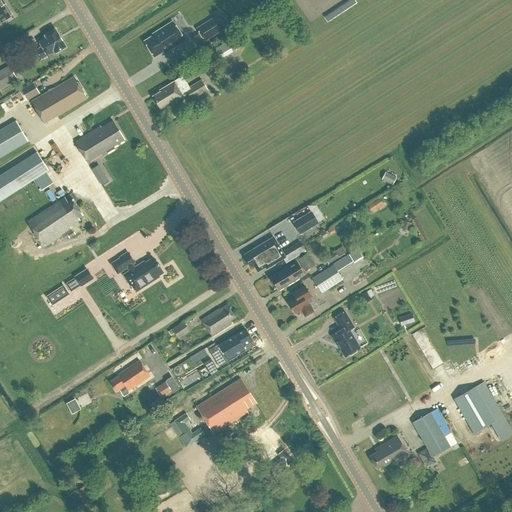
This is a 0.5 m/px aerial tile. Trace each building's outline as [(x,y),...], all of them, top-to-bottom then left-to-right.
[(10,18),(10,17),(10,16),(10,17),(9,16),(12,15),(5,5),(3,6),(0,0),(0,23),(10,17),(10,18)] [(352,0),(346,0),(323,15),(327,22),(355,3),(352,0)] [(217,16),(197,29),(205,41),(225,28),(217,16)] [(154,36),(145,42),(153,56),(167,47),(168,50),(184,40),(173,22),(153,35),(154,36)] [(59,36),(55,28),(43,35),(44,37),(38,41),(41,46),(35,50),(40,59),(53,51),(55,53),(66,46),(61,39),(62,38),(60,35),(59,36)] [(0,48),(4,54),(22,43),(18,36),(0,48)] [(220,58),(236,49),(230,39),(215,48),(220,58)] [(0,88),(17,79),(9,65),(0,70),(0,88)] [(43,123),(86,98),(80,88),(81,86),(79,83),(77,83),(74,76),(30,101),(43,123)] [(207,90),(201,79),(188,87),(185,81),(176,86),(173,81),(162,88),(163,89),(152,96),(160,108),(170,102),(170,104),(179,99),(183,96),(186,102),(207,90)] [(27,100),(40,93),(33,82),(21,89),(27,100)] [(0,156),(27,141),(15,120),(0,129),(0,156)] [(124,139),(112,120),(97,130),(96,128),(74,141),(88,164),(114,148),(113,146),(124,139)] [(46,170),(35,152),(0,175),(0,199),(33,178),(46,170)] [(96,178),(101,185),(107,181),(103,174),(96,178)] [(396,177),(390,174),(386,182),(392,185),(396,177)] [(67,202),(64,197),(27,221),(43,247),(61,235),(62,238),(67,235),(69,238),(75,234),(69,226),(73,223),(75,224),(78,222),(78,220),(79,219),(77,217),(82,214),(72,199),(67,202)] [(374,209),(375,210),(383,205),(379,198),(367,206),(371,211),(374,209)] [(317,223),(311,212),(294,222),(300,233),(317,223)] [(411,223),(403,221),(401,227),(409,229),(411,223)] [(255,249),(244,256),(250,265),(253,263),(257,270),(265,265),(266,267),(283,256),(278,248),(272,237),(254,248),(255,249)] [(354,262),(362,256),(357,248),(332,264),(311,277),(321,293),(342,279),(337,271),(353,261),(354,262)] [(328,263),(339,257),(335,251),(325,258),(328,263)] [(138,291),(159,277),(159,276),(163,273),(154,259),(146,264),(145,263),(141,266),(140,264),(135,267),(133,264),(135,263),(128,252),(119,257),(120,258),(111,264),(117,274),(127,268),(129,271),(123,275),(130,286),(133,284),(138,291)] [(304,271),(315,264),(307,252),(297,258),(304,271)] [(278,289),(303,274),(296,262),(270,277),(273,282),(278,289)] [(76,278),(66,284),(71,292),(80,285),(81,286),(93,279),(87,269),(75,277),(76,278)] [(99,285),(105,295),(118,288),(113,279),(111,279),(106,272),(98,277),(102,284),(99,285)] [(304,285),(292,292),(294,297),(287,301),(294,313),(300,309),(304,316),(313,311),(312,309),(317,306),(312,298),(304,285)] [(63,286),(47,297),(52,305),(69,294),(63,286)] [(366,302),(372,299),(367,291),(362,294),(366,302)] [(235,317),(226,304),(219,309),(218,308),(201,319),(212,336),(231,323),(229,321),(235,317)] [(360,348),(349,330),(354,328),(344,312),(333,318),(340,330),(331,336),(336,345),(337,345),(344,357),(360,348)] [(412,313),(404,316),(407,324),(415,322),(412,313)] [(178,339),(190,331),(183,320),(171,328),(178,339)] [(252,340),(245,329),(245,328),(211,349),(209,349),(215,360),(219,365),(223,362),(254,344),(252,341),(252,340)] [(194,364),(206,356),(202,349),(189,356),(194,364)] [(205,363),(213,374),(220,370),(213,358),(205,363)] [(129,390),(149,376),(138,360),(117,374),(118,374),(111,379),(117,389),(118,388),(124,396),(129,393),(129,390)] [(204,419),(248,390),(240,378),(196,406),(204,419)] [(154,388),(160,399),(171,392),(164,381),(154,388)] [(478,393),(474,386),(453,399),(473,433),(494,421),(503,416),(487,388),(478,393)] [(248,390),(204,419),(213,433),(247,411),(245,409),(256,403),(248,390)] [(73,413),(82,409),(77,398),(67,402),(73,413)] [(432,457),(433,456),(450,446),(456,443),(436,408),(412,422),(427,448),(432,457)] [(192,432),(186,423),(191,419),(186,412),(170,423),(186,447),(204,434),(200,427),(192,432)] [(393,465),(408,456),(397,436),(378,448),(379,450),(369,456),(376,469),(382,465),(383,467),(391,462),(393,465)] [(74,492),(70,495),(72,497),(77,506),(81,503),(85,501),(86,503),(93,498),(84,485),(78,490),(74,492)]
